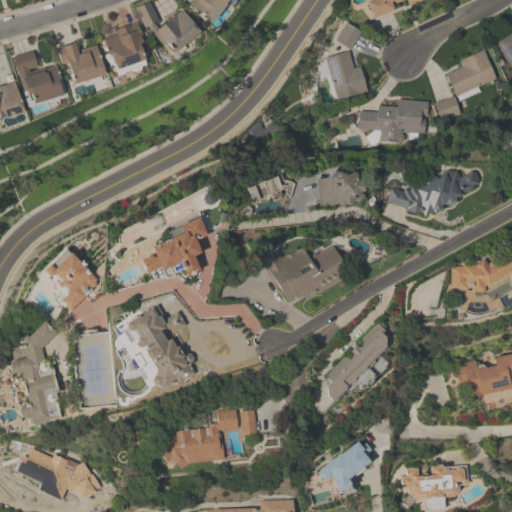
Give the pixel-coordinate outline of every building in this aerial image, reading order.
[(226,0),(211,21),(190,2),(192,0),(226,0)] [(426,0),(373,0),(367,3),(374,20),(397,12),(394,5),(404,2),(407,8),(426,0)] [(183,10),(200,31),(176,50),(146,30),(134,9),(150,2),(159,26),(183,10)] [(135,23),(147,51),(141,52),(144,58),(116,69),(105,38),(117,34),(115,30),(135,23)] [(344,36),(352,39),(354,32),(346,29),(344,36)] [(511,66),(511,31),(494,41),(509,68),(511,66)] [(94,45),(105,75),(75,83),(63,46),(75,42),(78,50),(94,45)] [(56,67),(62,95),(33,102),(13,57),(32,51),(39,71),(56,67)] [(361,68),(353,70),(349,54),(323,60),(333,102),(367,94),(361,68)] [(444,71),(456,99),(497,82),(484,54),(444,71)] [(0,87),(15,82),(22,111),(0,118),(0,87)] [(358,110),(358,131),(369,131),(368,143),(404,144),(404,135),(426,135),(427,102),(396,101),(396,110),(358,110)] [(388,188),(383,202),(403,208),(402,210),(411,213),(418,210),(422,216),(430,212),(431,213),(440,209),(439,207),(443,205),(447,206),(451,204),(452,199),(467,191),(467,188),(469,188),(469,186),(475,183),(474,181),(476,180),(472,172),(470,173),(468,171),(457,177),(453,170),(450,172),(449,170),(446,171),(445,170),(439,173),(440,175),(413,189),(407,187),(407,190),(401,188),(400,191),(388,188)] [(314,179),(327,177),(329,173),(340,172),(343,174),(348,174),(349,172),(352,172),(354,173),(355,181),(361,181),(362,191),(360,191),(361,201),(317,206),(314,179)] [(244,188),(279,175),(281,180),(287,181),(292,183),(287,198),(284,191),(285,189),(280,189),(278,190),(279,194),(277,198),(271,201),(269,196),(252,203),(244,188)] [(196,216),(204,236),(194,240),(198,253),(192,256),(197,269),(184,275),(178,262),(161,270),(159,267),(144,272),(140,260),(152,254),(149,247),(181,232),(178,225),(196,216)] [(511,282),(508,275),(488,285),(483,285),(482,291),(470,291),(470,285),(465,284),(464,288),(450,287),(450,267),(461,267),(462,265),(474,265),(473,264),(483,259),(486,264),(505,254),(511,244),(511,282)] [(330,245),(348,275),(318,293),(317,291),(303,298),(301,296),(296,299),(294,297),(286,300),(256,259),(275,249),(279,257),(300,247),(306,257),(313,253),(312,250),(320,246),(322,249),(330,245)] [(68,252),(95,280),(69,311),(59,301),(67,290),(51,274),(48,277),(42,270),(47,264),(51,268),(68,252)] [(176,311),(184,325),(172,333),(172,337),(170,339),(174,346),(176,345),(181,355),(185,353),(188,354),(191,356),(191,361),(189,365),(187,365),(193,374),(176,384),(174,382),(163,386),(158,385),(153,385),(152,381),(152,377),(155,374),(154,371),(156,370),(150,358),(146,357),(144,354),(145,351),(142,345),(138,345),(135,342),(135,337),(137,337),(132,330),(130,331),(126,330),(124,326),(125,322),(155,304),(162,319),(176,311)] [(43,320),(54,333),(39,348),(45,369),(51,369),(55,388),(50,389),(60,417),(32,425),(29,417),(22,418),(18,416),(17,409),(19,404),(25,403),(19,372),(14,373),(9,372),(7,369),(7,364),(11,360),(9,348),(19,345),(22,341),(19,339),(24,335),(26,337),(43,320)] [(375,323),(383,330),(380,333),(384,337),(384,346),(377,354),(387,363),(385,365),(385,367),(377,376),(374,376),(372,378),(372,381),(365,387),(363,387),(362,389),(356,384),(347,392),(344,390),(332,401),(325,394),(324,375),(375,323)] [(511,352),(511,387),(469,398),(466,386),(459,388),(456,375),(459,374),(456,364),(474,360),(475,368),(493,365),(492,358),(511,352)] [(252,410),(255,434),(241,435),(240,428),(219,430),(221,459),(188,462),(178,468),(175,463),(172,464),(169,459),(165,462),(159,456),(164,433),(208,427),(207,424),(217,423),(216,410),(235,408),(235,412),(252,410)] [(356,441),(360,445),(364,443),(369,449),(363,454),(368,461),(348,477),(352,490),(335,493),(331,478),(329,475),(323,480),(316,472),(356,441)] [(82,461),(99,487),(79,499),(72,488),(67,491),(63,489),(59,500),(37,490),(40,483),(14,471),(21,456),(25,457),(30,448),(50,458),(52,455),(65,461),(63,467),(72,471),(74,465),(82,461)] [(428,465),(442,464),(442,467),(465,465),(466,484),(456,485),(457,489),(452,496),(442,497),(443,507),(438,509),(433,511),(426,510),(422,508),(421,499),(413,499),(407,493),(407,487),(400,487),(399,476),(404,476),(404,468),(416,467),(416,476),(429,475),(428,465)] [(259,500),(290,499),(290,511),(205,511),(205,510),(258,508),(259,500)]
